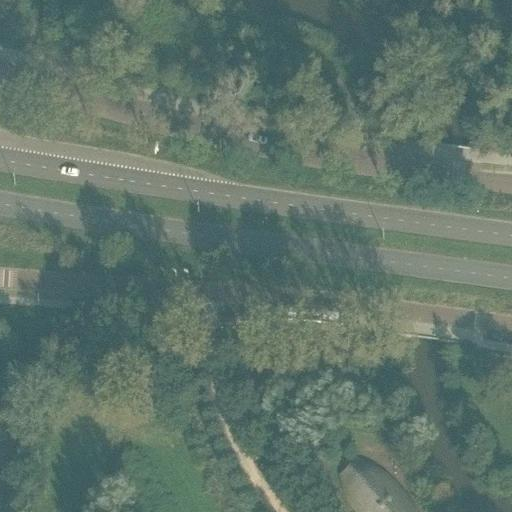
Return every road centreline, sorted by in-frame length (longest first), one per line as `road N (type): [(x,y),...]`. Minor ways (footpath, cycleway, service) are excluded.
road 1 (unclassified): [(511,179),(257,143),(0,70)]
road 2 (primary): [(511,237),(0,161)]
road 3 (primary): [(0,204),(511,278)]
road 4 (unclassified): [(0,282),(205,292),(511,327)]
